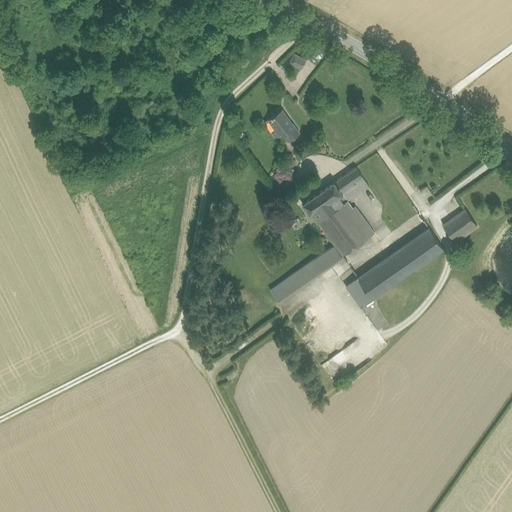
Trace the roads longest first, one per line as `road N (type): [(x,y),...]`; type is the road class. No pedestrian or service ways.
road 1 (track): [(204,366),(327,285),(367,336),(414,315),(447,263),(448,247),(429,213)]
road 2 (track): [(184,326),(227,101),(315,23)]
road 3 (track): [(184,326),(277,511)]
road 4 (secondary): [(261,0),(442,99)]
road 5 (track): [(0,419),(184,326)]
